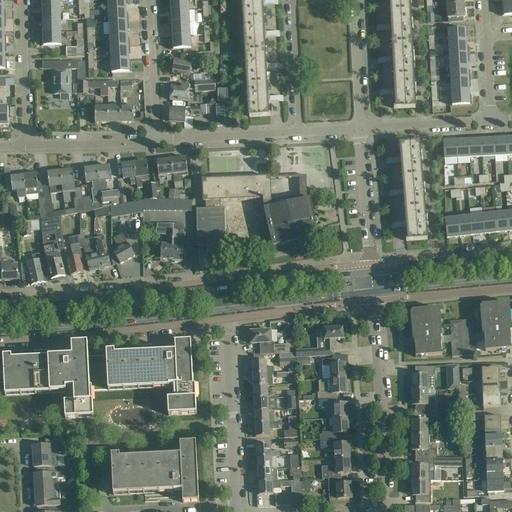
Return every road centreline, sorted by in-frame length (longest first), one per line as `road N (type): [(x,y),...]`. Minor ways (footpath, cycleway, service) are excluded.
road 1 (residential): [(370,263),(0,300)]
road 2 (secondary): [(370,272),(0,309)]
road 3 (secondary): [(0,331),(302,300)]
road 4 (residential): [(0,339),(229,318)]
road 5 (residential): [(382,511),(372,292)]
road 6 (residential): [(240,511),(229,318)]
road 7 (residential): [(25,146),(22,0)]
road 8 (residential): [(156,142),(298,132)]
road 9 (residential): [(149,0),(156,142)]
road 10 (secondary): [(372,292),(511,279)]
road 11 (unclassified): [(370,263),(360,129)]
road 12 (residential): [(360,129),(493,121)]
road 13 (residential): [(298,132),(291,0)]
road 14 (residential): [(25,146),(156,142)]
road 15 (unclassified): [(360,129),(354,0)]
